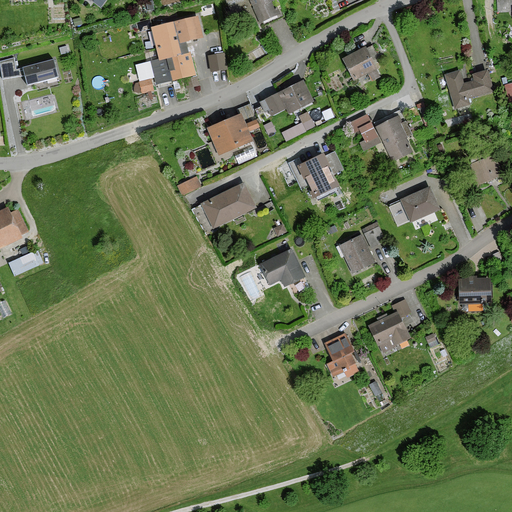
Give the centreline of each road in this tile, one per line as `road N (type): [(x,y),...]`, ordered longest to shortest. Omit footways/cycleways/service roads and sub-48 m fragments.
road 1 (residential): [(0,163),(90,143),(205,103),(382,6)]
road 2 (residential): [(382,6),(409,76),(404,91),(188,199)]
road 3 (residential): [(511,223),(275,345)]
